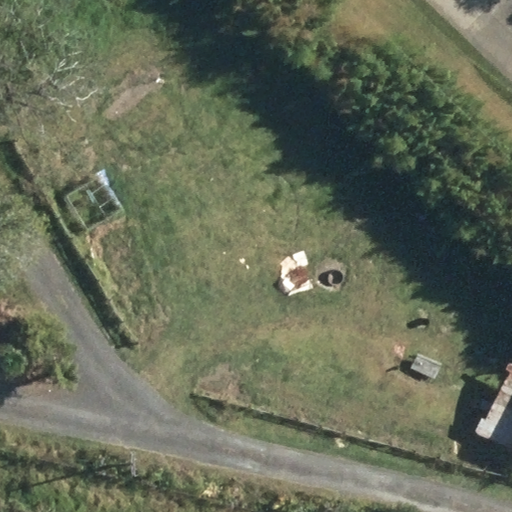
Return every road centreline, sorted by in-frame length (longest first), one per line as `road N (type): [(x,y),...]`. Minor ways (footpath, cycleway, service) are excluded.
road 1 (unknown): [(352,511),(101,449)]
road 2 (unknown): [(0,247),(101,449)]
